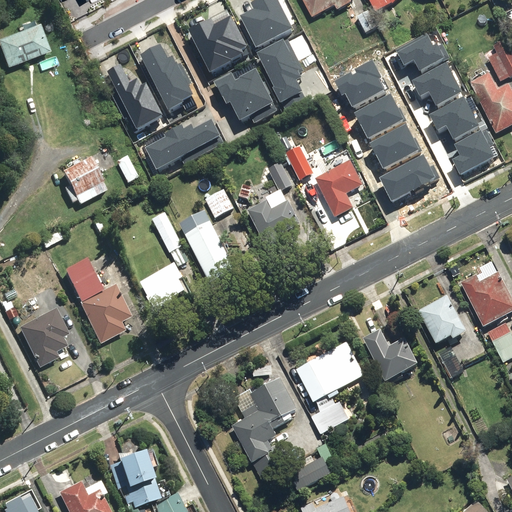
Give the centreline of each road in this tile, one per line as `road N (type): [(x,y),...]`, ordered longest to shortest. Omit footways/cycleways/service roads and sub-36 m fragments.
road 1 (residential): [(511,198),(154,381)]
road 2 (residential): [(154,381),(0,460)]
road 3 (residential): [(154,381),(223,511)]
